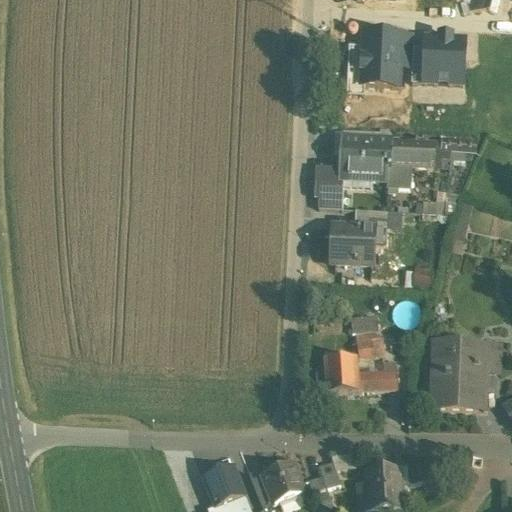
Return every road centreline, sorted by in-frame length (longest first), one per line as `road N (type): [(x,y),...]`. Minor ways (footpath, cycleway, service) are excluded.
road 1 (residential): [(281,448),(299,14)]
road 2 (residential): [(281,448),(6,437)]
road 3 (residential): [(511,456),(281,448)]
road 4 (residential): [(299,14),(511,25)]
